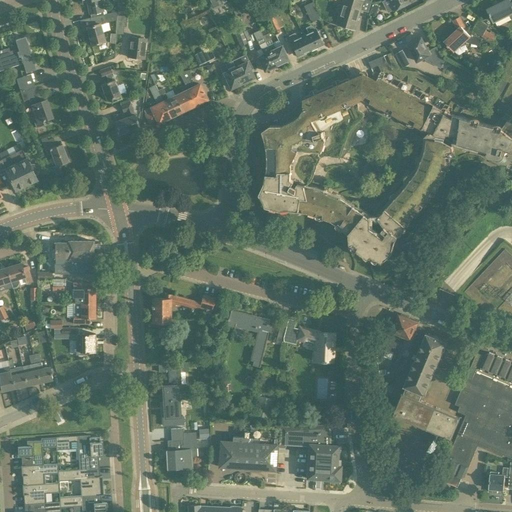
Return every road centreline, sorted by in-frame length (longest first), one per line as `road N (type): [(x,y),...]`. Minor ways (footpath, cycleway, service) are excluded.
road 1 (residential): [(243,115),(277,84),(450,0)]
road 2 (tertiary): [(118,209),(50,0)]
road 3 (residential): [(364,500),(351,415),(356,313)]
road 4 (residential): [(356,313),(193,274)]
road 5 (tertiary): [(136,373),(118,209)]
road 6 (residential): [(334,499),(174,488)]
road 7 (residential): [(511,349),(364,286)]
road 8 (residential): [(364,286),(221,230)]
road 9 (tertiary): [(145,511),(136,373)]
road 10 (residential): [(120,511),(111,375)]
road 11 (residential): [(106,251),(108,375)]
